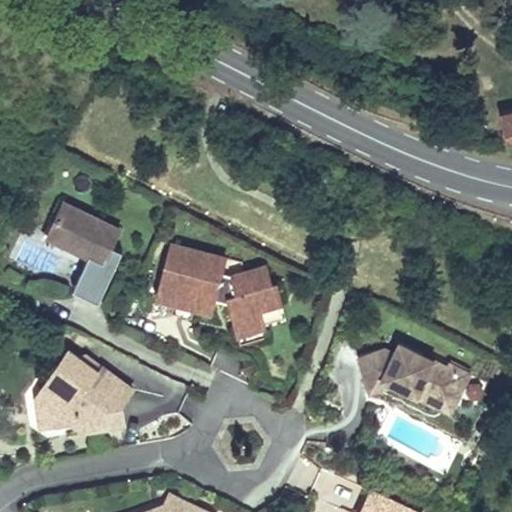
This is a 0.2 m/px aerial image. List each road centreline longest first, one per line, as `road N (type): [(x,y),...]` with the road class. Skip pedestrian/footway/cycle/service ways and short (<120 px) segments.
road 1 (primary): [(511,188),(401,156),(95,0)]
road 2 (residential): [(201,447),(42,475),(0,498)]
road 3 (residential): [(201,447),(211,468),(231,481),(265,476),(284,445),(270,410)]
